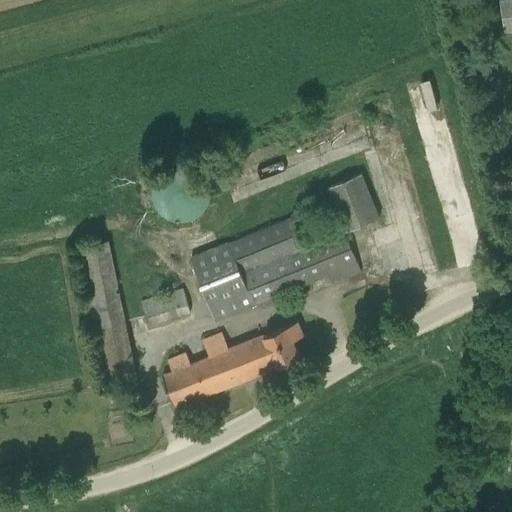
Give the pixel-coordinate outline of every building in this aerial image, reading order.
[(511,0),(501,0),(506,28),(511,26),(511,0)] [(298,214),(190,256),(215,319),(327,276),(331,284),(361,271),(345,233),(380,219),(361,174),(327,187),(340,219),(305,232),(298,214)] [(135,361),(114,242),(88,247),(110,366),(135,361)] [(183,287),(141,300),(148,325),(191,312),(183,287)] [(174,370),(163,374),(176,407),(278,366),(278,367),(301,357),(294,339),(304,335),(298,321),(265,334),(264,334),(229,348),(222,330),(203,339),(209,356),(191,363),(186,350),(170,357),(174,370)]
